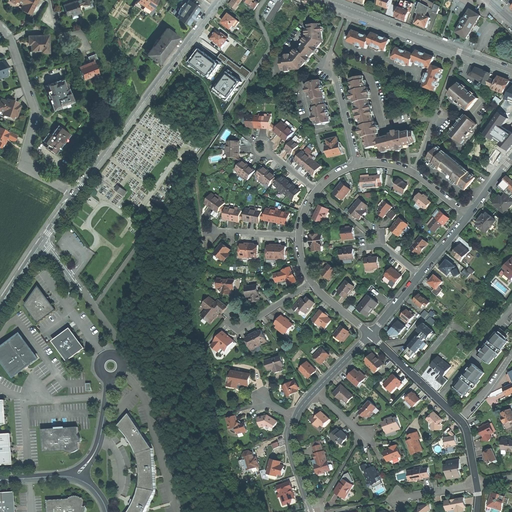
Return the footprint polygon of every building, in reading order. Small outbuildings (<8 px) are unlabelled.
[(11,1),(11,0),(7,0),(5,4),(13,8),(15,4),(11,1)] [(37,0),(11,0),(11,1),(15,4),(17,1),(21,3),(25,5),(23,9),(30,13),(37,0)] [(78,5),(76,0),(63,5),(65,10),(67,15),(71,14),(72,16),(77,14),(81,13),(78,5)] [(156,0),(137,0),(137,1),(150,10),(152,6),(156,0)] [(189,0),(188,0),(176,17),(187,25),(192,17),(195,20),(196,18),(197,16),(194,14),(199,7),(189,0)] [(243,0),(233,0),(230,5),(236,10),(243,0)] [(379,0),(378,5),(383,7),(388,8),(390,0),(379,0)] [(427,0),(421,0),(421,3),(429,7),(434,10),(436,5),(427,0)] [(91,1),(82,4),(84,9),(93,6),(91,1)] [(407,3),(406,2),(403,9),(409,12),(412,4),(407,3)] [(429,7),(421,3),(417,13),(420,14),(425,16),(429,7)] [(410,12),(409,12),(403,9),(399,8),(396,17),(403,20),(406,21),(410,12)] [(476,13),(471,10),(465,20),(464,19),(462,22),(463,22),(457,32),(467,38),(474,27),(481,16),(476,13)] [(233,17),(229,14),(226,19),(223,23),(231,29),(235,25),(237,27),(240,22),(235,18),(236,17),(234,16),(233,17)] [(425,16),(420,14),(416,24),(421,26),(426,28),(431,18),(425,16)] [(322,24),(310,25),(310,29),(308,29),(309,37),(294,56),(286,57),(286,58),(282,59),(283,71),(299,69),(299,68),(301,67),(302,68),(307,62),(319,47),(323,43),(324,40),(322,24)] [(178,37),(167,28),(158,39),(157,39),(155,43),(147,54),(159,63),(168,51),(178,37)] [(367,49),(368,44),(371,37),(361,33),(353,30),(349,42),(367,49)] [(221,35),(217,31),(214,35),(211,39),(222,47),(225,43),(227,45),(229,42),(227,41),(229,38),(222,33),(221,35)] [(371,37),(368,44),(386,51),(390,40),(382,36),(373,33),(371,37)] [(48,35),(28,36),(29,44),(31,44),(31,48),(31,50),(40,50),(43,50),(43,52),(49,52),(48,35)] [(411,66),(413,62),(416,54),(406,51),(398,48),(393,59),(411,66)] [(221,65),(200,49),(195,56),(189,63),(210,79),(221,65)] [(413,62),(431,69),(432,65),(435,57),(426,54),(417,50),(416,54),(413,62)] [(241,68),(221,53),(218,58),(247,79),(252,72),(243,66),(241,68)] [(88,57),(90,63),(93,61),(94,63),(99,62),(95,54),(88,57)] [(90,63),(79,67),(82,73),(84,79),(85,78),(93,75),(98,73),(94,63),(93,61),(90,63)] [(432,65),(431,69),(424,86),(435,91),(439,82),(444,70),(432,65)] [(479,70),(471,66),(468,74),(487,85),(490,78),(492,74),(479,70)] [(228,101),(242,82),(228,72),(214,90),(228,101)] [(367,149),(381,145),(382,151),(394,149),(394,150),(401,149),(406,147),(406,146),(414,144),(413,142),(417,142),(414,131),(411,132),(410,131),(403,133),(402,131),(390,134),(391,135),(380,138),(379,138),(378,134),(379,133),(377,122),(375,122),(370,99),(371,99),(368,87),(367,87),(364,75),(351,79),(353,90),(351,91),(353,96),(354,103),(356,102),(361,125),(360,125),(362,131),(363,138),(365,137),(367,149)] [(503,79),(498,77),(496,82),(493,89),(504,92),(509,84),(510,81),(503,79)] [(492,79),(490,78),(487,85),(493,89),(496,82),(492,80),(492,79)] [(65,79),(45,85),(48,94),(49,99),(52,98),(53,103),(58,101),(60,105),(67,102),(68,104),(73,102),(71,96),(73,95),(71,91),(70,91),(65,79)] [(315,104),(326,101),(325,98),(325,97),(323,89),(321,80),(309,83),(309,84),(307,84),(309,97),(312,96),(313,100),(314,100),(315,104)] [(478,99),(459,83),(450,94),(456,99),(455,100),(459,103),(462,106),(463,104),(469,109),(478,99)] [(511,89),(484,130),(485,131),(483,134),(492,140),(497,143),(505,149),(508,151),(511,146),(511,131),(505,127),(511,118),(511,89)] [(498,105),(502,99),(496,96),(493,101),(498,105)] [(17,104),(9,101),(9,103),(1,100),(0,102),(0,111),(3,112),(2,115),(12,118),(15,109),(18,110),(19,109),(19,107),(16,106),(17,104)] [(61,107),(60,105),(58,101),(53,103),(51,103),(54,110),(61,107)] [(326,105),(326,101),(315,104),(315,107),(316,112),(313,112),(314,116),(313,116),(314,121),(315,121),(316,124),(319,124),(319,125),(324,124),(325,125),(326,123),(331,122),(329,112),(327,104),(326,105)] [(259,128),(263,128),(264,114),(260,114),(259,116),(255,116),(255,128),(259,128)] [(272,117),(268,116),(268,114),(264,114),(263,128),(267,128),(271,129),(271,124),(272,117)] [(255,128),(255,116),(248,115),(248,116),(247,121),(247,127),(251,128),(255,128)] [(476,124),(465,115),(457,125),(450,134),(461,143),(466,137),(467,138),(473,131),(471,130),(476,124)] [(278,134),(281,136),(290,125),(287,123),(285,124),(282,122),(277,128),(275,131),(274,131),(278,134)] [(70,134),(58,125),(51,134),(48,132),(42,140),(46,143),(49,145),(47,147),(55,153),(70,134)] [(295,132),(292,129),(293,128),(290,125),(281,136),(284,139),(287,141),(288,141),(290,138),(295,132)] [(8,133),(0,129),(0,148),(3,150),(7,141),(4,140),(5,138),(14,142),(16,139),(17,136),(9,131),(8,133)] [(340,143),(338,138),(328,140),(329,145),(327,146),(330,157),(337,156),(344,154),(341,142),(340,143)] [(297,148),(300,145),(294,140),(293,140),(291,143),(286,149),(289,152),(292,154),(293,153),(297,148)] [(493,148),(497,143),(492,140),(488,145),(493,148)] [(240,142),(228,141),(227,145),(226,145),(226,149),(240,150),(240,146),(240,142)] [(448,154),(438,146),(429,157),(435,162),(434,163),(437,166),(441,169),(442,167),(454,177),(453,179),(456,182),(460,185),(461,183),(467,188),(476,177),(466,170),(467,169),(448,153),(448,154)] [(298,157),(302,151),(297,148),(293,153),(298,157)] [(240,154),(240,150),(226,149),(225,153),(227,153),(227,157),(234,158),(240,158),(240,154)] [(302,166),(311,155),(310,154),(307,152),(306,153),(303,150),(302,151),(298,157),(295,160),(299,163),(302,166)] [(316,161),(313,158),(314,157),(311,155),(302,166),(305,168),(308,171),(316,161)] [(235,170),(238,172),(237,174),(241,177),(250,166),(246,163),(243,160),(243,161),(241,163),(235,170)] [(314,176),(322,167),(316,161),(308,171),(311,174),(314,176)] [(253,168),(250,166),(241,177),(244,179),(245,178),(248,180),(254,174),(256,171),(253,168)] [(257,176),(260,178),(258,180),(262,183),(271,172),(267,169),(264,167),(259,174),(257,176)] [(273,174),(271,172),(262,183),(265,185),(266,183),(269,186),(273,182),(277,177),(273,174)] [(369,176),(362,177),(363,188),(378,186),(378,183),(382,182),(381,175),(377,175),(377,176),(369,176)] [(283,176),(279,180),(276,185),(275,185),(278,187),(277,189),(280,192),(289,181),(286,178),(283,176)] [(511,180),(507,176),(505,179),(498,188),(510,198),(511,195),(511,180)] [(403,181),(399,179),(397,184),(395,189),(404,194),(407,189),(408,185),(405,183),(404,183),(403,181)] [(292,184),(289,181),(280,192),(283,195),(285,193),(288,195),(295,186),(292,184)] [(338,187),(334,192),(343,200),(351,190),(342,183),(338,187)] [(299,189),(295,186),(288,195),(294,201),(302,191),(299,189)] [(209,206),(213,208),(221,197),(217,194),(215,196),(212,193),(205,203),(209,206)] [(424,195),(421,193),(415,200),(418,202),(417,203),(423,208),(423,207),(426,209),(432,202),(429,199),(430,198),(427,195),(425,194),(424,195)] [(511,204),(511,200),(505,195),(502,198),(500,196),(497,200),(493,204),(505,213),(511,204)] [(226,203),(222,201),(223,199),(221,197),(213,208),(215,210),(219,213),(220,210),(223,206),(226,203)] [(368,206),(360,199),(350,211),(360,219),(362,217),(364,215),(362,214),(368,206)] [(389,211),(393,207),(385,200),(378,208),(380,210),(378,213),(381,215),(384,218),(386,215),(389,211)] [(228,220),(233,221),(235,207),(231,206),(230,208),(226,208),(225,213),(224,219),(228,220)] [(330,209),(322,206),(320,209),(318,208),(316,213),(314,218),(316,219),(322,222),(324,223),(330,209)] [(243,211),(238,210),(239,208),(235,207),(233,221),(236,221),(240,222),(241,219),(242,214),(243,211)] [(248,221),(252,222),(255,208),(251,207),(250,209),(247,209),(246,215),(245,220),(245,221),(248,221)] [(269,221),(273,222),(276,208),(271,207),(271,209),(268,209),(267,215),(266,219),(266,220),(269,221)] [(263,212),(259,211),(259,209),(255,208),(252,222),(256,223),(261,224),(262,219),(263,214),(263,212)] [(283,212),(279,211),(279,209),(276,208),(273,222),(277,222),(281,223),(283,212)] [(389,211),(386,215),(393,220),(397,214),(392,210),(390,212),(389,211)] [(291,213),(283,212),(281,223),(285,224),(289,225),(291,213)] [(441,212),(436,218),(443,223),(444,225),(450,218),(441,212)] [(491,217),(487,214),(485,216),(484,215),(482,218),(479,221),(480,222),(478,226),(487,233),(490,229),(491,230),(494,226),(493,225),(496,221),(491,218),(491,217)] [(408,225),(400,218),(391,229),(395,232),(399,236),(408,225)] [(443,223),(436,218),(429,226),(436,232),(440,227),(443,223)] [(354,233),(354,228),(343,229),(344,240),(355,238),(354,233)] [(323,245),(322,234),(311,235),(311,236),(310,236),(311,241),(311,247),(313,246),(319,246),(321,246),(323,245)] [(429,244),(421,237),(412,248),(416,251),(420,254),(429,244)] [(250,257),(250,243),(248,243),(246,243),(246,244),(242,244),(241,257),(250,257)] [(252,243),(250,243),(250,257),(258,257),(259,245),(255,245),(255,243),(252,243)] [(227,247),(224,244),(221,248),(219,247),(214,254),(223,261),(224,260),(225,261),(230,254),(228,253),(231,250),(227,247)] [(276,259),(277,244),(274,244),(270,244),(270,245),(268,245),(268,256),(271,257),(271,258),(276,259)] [(277,244),(276,259),(286,259),(286,246),(282,246),(282,245),(280,244),(277,244)] [(469,252),(460,244),(456,249),(452,254),(462,261),(469,252)] [(351,247),(343,248),(344,250),(342,250),(343,259),(355,258),(354,254),(354,249),(351,249),(351,247)] [(380,268),(380,257),(372,257),(367,258),(367,267),(375,267),(375,268),(380,268)] [(511,257),(503,267),(504,268),(506,270),(503,273),(511,279),(511,277),(511,257)] [(456,267),(448,260),(444,264),(441,268),(449,275),(453,270),(455,271),(457,269),(455,267),(456,267)] [(337,271),(329,264),(322,273),(325,275),(330,279),(337,271)] [(293,272),(291,267),(283,270),(283,272),(275,275),(278,283),(279,282),(284,280),(288,279),(291,285),(298,282),(295,276),(296,276),(295,274),(294,272),(293,272)] [(397,272),(392,268),(386,276),(393,281),(396,284),(402,276),(397,272)] [(471,274),(465,269),(461,273),(467,278),(471,274)] [(443,282),(435,275),(432,279),(429,283),(436,288),(433,292),(438,295),(443,289),(439,286),(443,282)] [(235,278),(218,278),(218,288),(223,289),(223,293),(229,293),(232,293),(233,289),(233,285),(235,285),(235,278)] [(346,298),(355,287),(347,281),(338,292),(342,294),(346,298)] [(258,286),(247,287),(248,297),(251,297),(252,302),(257,301),(261,301),(260,295),(259,295),(258,286)] [(56,310),(39,287),(26,306),(39,322),(50,314),(56,310)] [(430,302),(420,294),(417,298),(414,301),(422,308),(425,305),(427,307),(430,302)] [(379,304),(368,295),(356,309),(361,313),(362,312),(368,317),(372,313),(372,312),(373,310),(374,311),(376,308),(379,304)] [(228,307),(220,300),(217,303),(210,298),(203,306),(207,309),(202,316),(210,323),(220,312),(222,313),(225,310),(228,307)] [(307,314),(315,303),(311,300),(310,301),(306,299),(305,301),(301,298),(297,303),(293,308),(297,311),(300,308),(307,314)] [(415,316),(407,309),(404,313),(401,316),(409,323),(415,316)] [(325,313),(321,310),(313,320),(321,326),(322,325),(326,328),(332,320),(328,317),(329,316),(325,313)] [(428,315),(424,312),(421,315),(427,320),(430,316),(428,315)] [(293,325),(283,316),(279,321),(276,325),(277,326),(285,331),(287,333),(293,325)] [(432,318),(430,316),(427,320),(433,326),(437,322),(432,318)] [(406,327),(398,321),(393,327),(389,332),(389,335),(390,337),(399,335),(406,327)] [(434,332),(424,323),(421,326),(418,331),(422,334),(420,337),(418,336),(412,343),(409,346),(410,347),(405,352),(412,358),(416,352),(417,353),(421,348),(426,342),(428,339),(429,338),(434,332)] [(346,329),(342,326),(335,335),(342,341),(350,332),(346,329)] [(86,348),(71,329),(64,333),(53,341),(69,361),(86,348)] [(268,342),(262,330),(258,332),(255,334),(261,346),(268,342)] [(228,336),(224,331),(214,341),(215,342),(212,345),(216,349),(219,346),(222,348),(225,352),(235,342),(228,336)] [(498,333),(491,341),(490,341),(489,343),(488,344),(488,345),(480,355),(479,356),(490,364),(495,357),(496,358),(502,351),(501,350),(508,341),(499,334),(498,333)] [(261,346),(255,334),(250,337),(246,339),(252,350),(261,346)] [(38,358),(20,335),(0,350),(0,356),(14,376),(25,367),(38,358)] [(479,355),(480,355),(488,345),(488,344),(487,344),(487,343),(486,343),(477,354),(478,355),(479,355)] [(328,352),(323,348),(315,357),(322,364),(326,360),(330,356),(327,354),(328,352)] [(378,358),(373,354),(365,362),(372,368),(373,367),(377,371),(384,364),(378,358)] [(284,366),(281,356),(268,360),(270,365),(269,365),(270,370),(274,369),(275,373),(280,372),(283,370),(282,366),(284,366)] [(439,356),(431,366),(435,370),(440,373),(441,374),(444,376),(452,367),(439,356)] [(317,370),(308,362),(300,370),(308,377),(311,373),(313,375),(315,372),(317,370)] [(465,375),(474,365),(473,364),(473,363),(463,374),(464,375),(464,374),(465,375)] [(474,365),(465,375),(464,377),(462,378),(463,379),(456,387),(466,396),(473,387),(474,388),(480,380),(479,380),(485,373),(474,365)] [(349,377),(356,384),(360,381),(362,382),(366,378),(363,375),(364,374),(360,371),(359,373),(356,370),(354,372),(352,374),(350,374),(349,377)] [(249,378),(250,374),(232,371),(231,378),(230,386),(237,387),(237,384),(249,386),(249,382),(250,378),(249,378)] [(443,386),(448,380),(444,376),(441,374),(436,380),(443,386)] [(401,382),(397,378),(394,375),(385,384),(393,391),(397,386),(399,388),(403,384),(401,382)] [(295,381),(283,387),(287,394),(290,395),(294,394),(298,391),(296,388),(299,387),(295,381)] [(354,396),(342,385),(334,394),(338,397),(341,400),(342,398),(348,403),(354,396)] [(416,396),(413,393),(406,399),(407,400),(413,406),(414,407),(420,400),(416,396)] [(377,407),(370,401),(364,407),(365,408),(360,413),(362,415),(364,417),(368,417),(369,415),(370,415),(371,416),(374,413),(373,411),(377,407)] [(511,421),(511,411),(511,409),(502,413),(503,416),(502,417),(504,423),(506,423),(506,424),(511,422),(511,421)] [(329,419),(321,411),(319,413),(317,415),(317,416),(316,418),(313,415),(309,419),(317,427),(320,424),(322,427),(329,419)] [(438,415),(434,412),(429,418),(429,421),(432,424),(432,429),(437,429),(437,430),(441,430),(442,429),(442,425),(443,424),(442,423),(442,422),(440,420),(441,419),(438,415)] [(153,448),(129,413),(118,426),(122,431),(128,437),(126,439),(128,442),(130,441),(131,443),(137,455),(139,464),(139,467),(137,467),(137,471),(137,474),(140,474),(139,484),(137,493),(136,498),(134,501),(132,500),(130,504),(132,505),(128,511),(127,511),(144,511),(156,491),(153,448)] [(274,428),(278,421),(272,418),(267,415),(258,417),(261,426),(266,425),(269,427),(271,426),(274,428)] [(247,431),(245,422),(240,423),(239,423),(238,422),(236,416),(228,418),(230,429),(232,429),(232,430),(237,433),(237,432),(238,433),(247,431)] [(401,429),(397,418),(394,419),(393,417),(385,420),(386,422),(383,422),(385,428),(387,433),(401,429)] [(490,424),(489,423),(479,428),(481,432),(484,437),(490,434),(494,432),(490,424)] [(79,427),(43,429),(45,451),(59,450),(66,450),(69,452),(74,452),(80,449),(80,442),(82,441),(82,438),(79,435),(79,427)] [(341,432),(338,429),(331,436),(332,440),(336,444),(338,442),(339,442),(340,442),(342,444),(347,438),(347,436),(344,433),(342,431),(341,432)] [(420,439),(417,432),(413,434),(408,435),(410,440),(407,441),(411,453),(422,449),(419,439),(420,439)] [(0,434),(0,465),(3,465),(14,464),(12,434),(0,434)] [(456,440),(456,436),(452,436),(445,438),(446,442),(444,443),(444,448),(446,448),(453,447),(453,446),(457,445),(456,440)] [(511,439),(502,438),(502,443),(502,449),(507,450),(507,451),(511,451),(511,440),(511,441),(511,439)] [(314,454),(323,451),(320,440),(311,443),(314,454)] [(401,456),(397,445),(393,447),(393,448),(388,450),(384,452),(388,461),(401,456)] [(497,459),(492,449),(485,452),(483,455),(484,456),(483,458),(484,460),(484,461),(486,462),(487,461),(489,464),(493,462),(494,462),(493,461),(497,459)] [(254,458),(253,453),(250,451),(245,452),(244,456),(248,470),(260,466),(258,461),(257,457),(254,458)] [(327,461),(324,451),(323,451),(314,454),(315,460),(314,461),(313,462),(313,463),(314,465),(315,465),(318,474),(319,475),(320,475),(321,475),(322,475),(323,474),(324,474),(324,472),(328,471),(327,467),(329,466),(327,461)] [(281,462),(270,459),(267,474),(270,474),(277,476),(278,474),(282,475),(282,473),(284,472),(285,470),(284,468),(284,466),(280,465),(280,463),(281,462)] [(461,464),(460,459),(447,461),(447,462),(449,461),(449,464),(444,465),(445,470),(448,469),(448,473),(447,473),(448,479),(461,477),(460,471),(459,471),(459,469),(461,468),(461,464)] [(369,466),(367,464),(364,465),(361,467),(363,471),(365,470),(366,473),(366,475),(365,475),(368,482),(369,481),(371,482),(373,485),(381,480),(379,477),(381,476),(378,471),(377,472),(374,467),(372,467),(371,465),(370,465),(371,465),(369,466)] [(430,477),(428,468),(421,469),(421,467),(414,468),(415,469),(408,471),(409,477),(411,477),(412,481),(414,481),(417,481),(418,478),(421,479),(423,479),(423,478),(426,478),(430,477)] [(341,480),(342,483),(344,479),(350,483),(353,481),(349,472),(345,475),(341,480)] [(345,499),(354,485),(350,483),(344,479),(342,483),(341,484),(342,484),(340,487),(339,486),(338,486),(335,492),(340,495),(345,499)] [(292,488),(289,482),(277,487),(284,502),(285,502),(292,499),(294,498),(292,493),(291,489),(292,488)] [(501,509),(503,502),(505,496),(493,492),(489,505),(501,509)] [(505,496),(503,502),(507,503),(508,502),(511,503),(511,493),(506,492),(505,496)] [(15,493),(0,493),(0,511),(16,511),(16,508),(15,493)] [(61,501),(48,501),(48,511),(85,511),(87,510),(87,507),(84,507),(84,499),(83,499),(80,497),(75,497),(72,498),(69,500),(61,501)] [(464,507),(466,507),(464,498),(455,500),(446,501),(448,510),(459,508),(459,511),(464,511),(464,507)]
